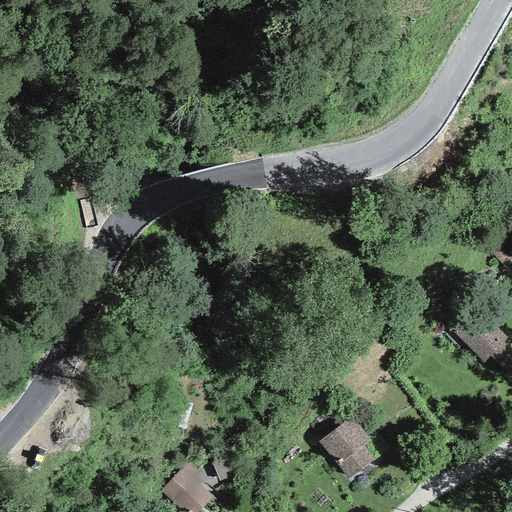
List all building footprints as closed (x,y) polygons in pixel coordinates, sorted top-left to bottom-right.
[(368,289),(339,285),(336,307),(365,311),(368,289)] [(511,342),(476,306),(452,330),(484,362),(490,356),(505,372),(511,365),(511,342)] [(343,421),(317,441),(348,479),(373,458),(365,447),(372,441),(368,437),(350,415),(343,421)] [(227,456),(212,462),(220,481),(235,475),(227,456)] [(160,491),(183,511),(197,511),(213,495),(200,484),(203,481),(196,474),(199,472),(187,461),(160,491)]
